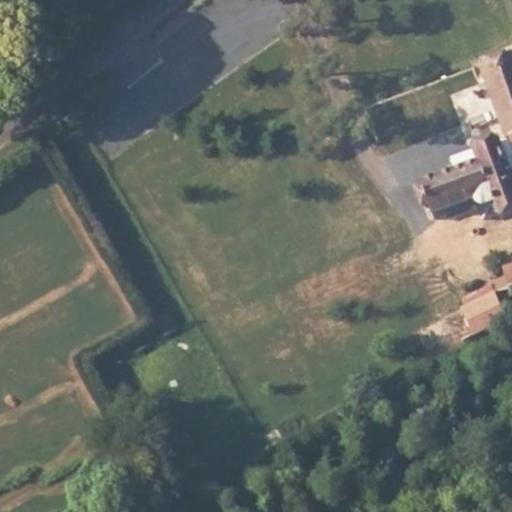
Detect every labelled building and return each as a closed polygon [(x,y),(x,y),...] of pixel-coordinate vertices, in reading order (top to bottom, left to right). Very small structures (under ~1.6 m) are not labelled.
[(511,41),(480,49),(487,72),(504,132),(493,136),(456,150),(461,164),(410,183),(420,215),(464,198),(469,211),(486,205),(511,195),(511,41)] [(504,132),(487,72),(467,79),(461,89),(465,102),(472,110),(484,106),(493,136),(504,132)] [(511,288),(511,195),(486,205),(488,213),(508,206),(511,218),(511,260),(491,267),(493,277),(498,293),(511,288)] [(498,293),(493,277),(475,281),(481,290),(485,298),(498,293)] [(511,298),(511,288),(498,293),(501,303),(511,298)] [(485,298),(481,290),(453,305),(457,313),(485,298)] [(463,345),(498,325),(485,298),(457,313),(449,318),(463,345)] [(449,318),(398,345),(413,372),(463,345),(449,318)]
